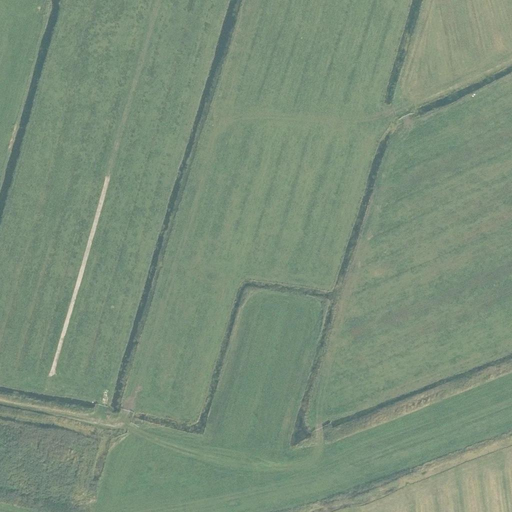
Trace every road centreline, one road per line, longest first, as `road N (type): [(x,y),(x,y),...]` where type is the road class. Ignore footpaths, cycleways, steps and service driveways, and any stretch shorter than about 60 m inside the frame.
road 1 (track): [(154,511),(291,484),(511,402)]
road 2 (track): [(0,403),(96,420),(104,397)]
